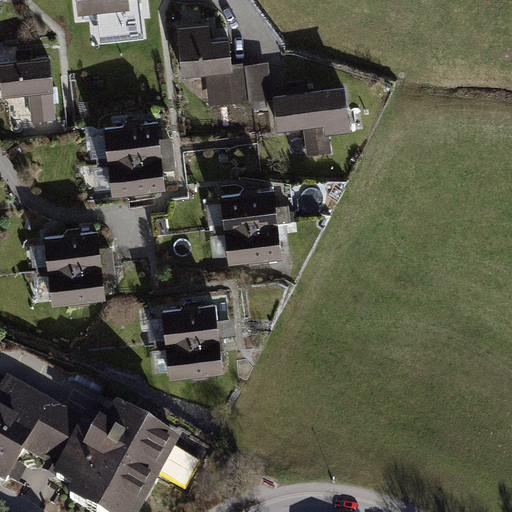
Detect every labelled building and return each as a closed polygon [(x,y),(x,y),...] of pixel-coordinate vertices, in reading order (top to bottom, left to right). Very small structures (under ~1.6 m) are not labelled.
[(128,0),(76,0),(77,10),(104,7),(108,38),(132,35),(131,23),(143,22),(140,1),(129,2),(128,0)] [(206,69),(210,104),(273,97),(268,59),(233,63),(229,31),(212,33),(210,18),(177,22),(183,72),(206,69)] [(49,52),(0,57),(0,76),(2,93),(27,90),(31,121),(57,118),(49,52)] [(351,129),(345,83),(274,92),(278,127),(303,124),(307,154),(331,151),(329,132),(351,129)] [(157,118),(104,124),(108,160),(161,153),(157,118)] [(165,187),(161,153),(108,160),(112,194),(165,187)] [(222,191),(226,225),(278,219),(274,185),(222,191)] [(278,219),(226,225),(231,261),(283,254),(278,219)] [(43,235),(47,267),(102,260),(98,228),(43,235)] [(106,294),(102,260),(47,267),(51,301),(106,294)] [(216,301),(161,307),(165,342),(220,335),(216,301)] [(220,335),(165,342),(169,376),(225,370),(220,335)] [(0,477),(7,482),(25,448),(37,455),(48,461),(49,461),(62,468),(57,478),(76,489),(70,499),(94,511),(138,511),(159,475),(185,489),(200,463),(174,448),(177,443),(146,426),(145,429),(118,414),(108,430),(90,420),(86,427),(6,383),(0,393),(0,477)]
